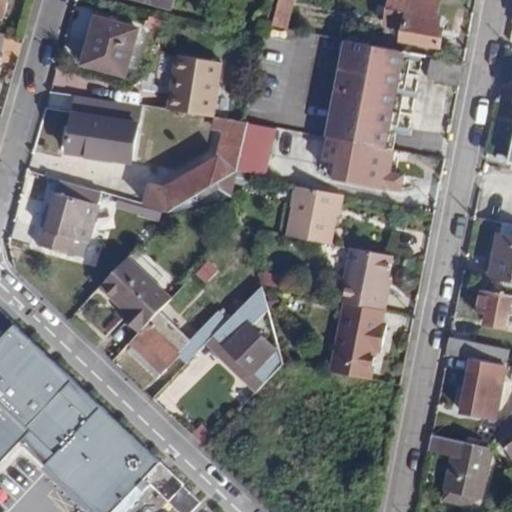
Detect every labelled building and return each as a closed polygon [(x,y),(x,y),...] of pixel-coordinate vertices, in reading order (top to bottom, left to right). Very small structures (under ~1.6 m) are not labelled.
[(0,0),(0,13),(4,15),(8,0),(0,0)] [(278,0),(272,25),(286,27),(291,0),(278,0)] [(437,16),(439,0),(437,0),(392,0),(387,26),(403,30),(401,39),(440,46),(446,18),(437,16)] [(126,74),(139,29),(99,18),(86,63),(126,74)] [(348,40),(333,121),(388,132),(404,51),(348,40)] [(406,59),(408,52),(404,51),(388,132),(385,150),(393,152),(396,133),(392,132),(393,126),(398,127),(404,97),(399,96),(400,89),(405,90),(411,60),(406,59)] [(168,110),(203,115),(212,117),(220,62),(176,56),(168,110)] [(459,84),(463,66),(432,60),(428,78),(459,84)] [(140,106),(78,96),(71,153),(131,161),(140,106)] [(153,187),(149,205),(174,212),(238,171),(243,149),(249,123),(212,117),(203,115),(202,125),(224,128),(221,156),(167,189),(153,187)] [(333,121),(329,139),(354,144),(385,150),(388,132),(333,121)] [(312,159),(313,132),(276,131),(275,170),(283,171),(283,158),(312,159)] [(385,150),(354,144),(347,180),(402,192),(405,176),(392,173),(396,152),(393,152),(385,150)] [(243,149),(238,171),(237,175),(257,179),(262,154),(243,149)] [(102,192),(63,181),(55,209),(49,207),(39,244),(72,253),(75,239),(85,241),(87,242),(102,192)] [(298,187),(289,235),(331,244),(337,211),(341,195),(298,187)] [(341,195),(337,211),(342,212),(346,196),(341,195)] [(511,278),(511,237),(500,235),(493,275),(511,278)] [(75,239),(72,253),(82,255),(85,241),(75,239)] [(353,248),(342,303),(345,304),(387,312),(393,280),(391,280),(395,256),(353,248)] [(130,258),(103,285),(128,308),(122,314),(141,331),(159,312),(172,298),(144,272),(145,271),(130,258)] [(210,274),(203,269),(198,274),(204,280),(210,274)] [(281,287),(283,276),(265,272),(263,284),(281,287)] [(249,381),(258,390),(284,363),(282,353),(253,327),(268,310),(261,288),(228,322),(208,343),(218,353),(224,347),(254,375),(249,381)] [(511,306),(511,295),(486,290),(482,312),(489,314),(488,323),(508,326),(511,306)] [(387,312),(345,304),(333,361),(376,370),(379,351),(385,352),(391,325),(385,324),(387,312)] [(141,331),(132,341),(164,371),(180,354),(188,363),(208,343),(228,322),(218,311),(190,340),(159,312),(141,331)] [(98,511),(111,511),(160,460),(16,324),(5,335),(0,340),(0,463),(23,440),(98,511)] [(452,340),(449,354),(474,359),(507,365),(509,351),(452,340)] [(224,347),(218,353),(249,381),(254,375),(224,347)] [(507,365),(474,359),(464,413),(498,419),(509,366),(507,365)] [(376,370),(333,361),(331,372),(373,381),(376,370)] [(433,435),(430,452),(453,456),(445,499),(472,505),(474,497),(483,498),(493,449),(491,446),(433,435)] [(183,486),(169,500),(181,511),(189,511),(200,502),(183,486)]
